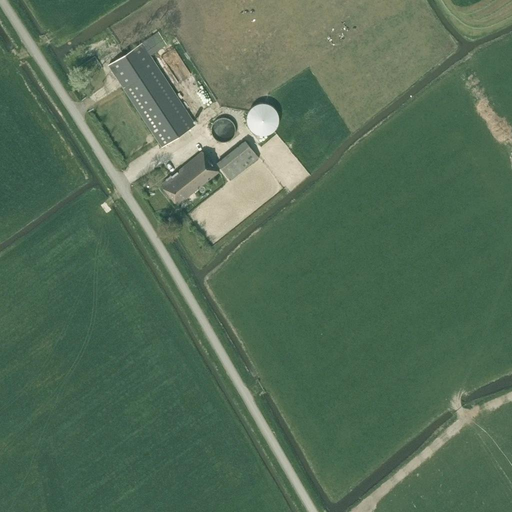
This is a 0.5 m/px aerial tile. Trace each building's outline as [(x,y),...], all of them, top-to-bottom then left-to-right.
[(167,44),(159,32),(142,43),(108,65),(162,147),(195,125),(150,55),(167,44)] [(251,109),(249,114),(248,119),(249,123),(251,128),(255,131),(259,133),(264,134),(269,132),(273,130),(276,126),(278,121),(278,116),(276,111),(273,107),(269,105),(264,104),(259,104),(255,106),(251,109)] [(234,134),(235,133),(235,132),(235,130),(235,129),(235,128),(235,127),(234,125),(234,124),(233,122),(232,121),(231,121),(230,120),(229,119),(227,118),(225,118),(223,118),(221,118),(220,119),(218,119),(217,120),(215,121),(214,122),(213,123),(213,125),(212,126),(212,127),(211,129),(211,131),(212,133),(212,135),(213,136),(214,138),(215,139),(217,140),(218,141),(220,142),(221,142),(224,142),(226,141),(228,141),(230,140),(231,139),(232,138),(234,136),(234,134)] [(217,163),(230,180),(258,157),(245,141),(217,163)] [(161,184),(177,205),(219,172),(202,151),(171,176),(171,175),(165,179),(166,180),(161,184)]
